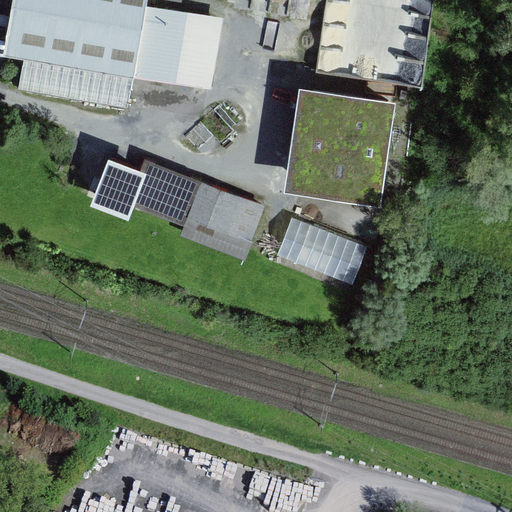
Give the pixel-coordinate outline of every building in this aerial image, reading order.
[(214,85),(226,14),(182,7),(183,0),(10,0),(1,52),(28,57),(23,87),(130,105),(135,71),(214,85)] [(398,107),(419,108),(420,81),(398,80),(398,107)] [(396,96),(297,82),(283,185),(382,198),(396,96)] [(271,203),(139,152),(131,173),(109,165),(99,190),(189,225),(185,233),(249,258),(271,203)] [(58,200),(48,229),(71,237),(81,208),(58,200)] [(369,248),(297,221),(285,251),(357,279),(369,248)]
